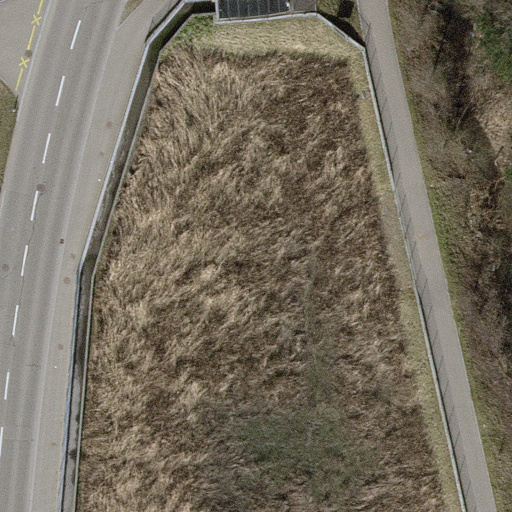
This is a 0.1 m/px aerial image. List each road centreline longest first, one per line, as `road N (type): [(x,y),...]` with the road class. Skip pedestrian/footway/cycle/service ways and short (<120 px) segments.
road 1 (track): [(374,0),(483,511)]
road 2 (tertiary): [(0,468),(25,260),(88,0)]
